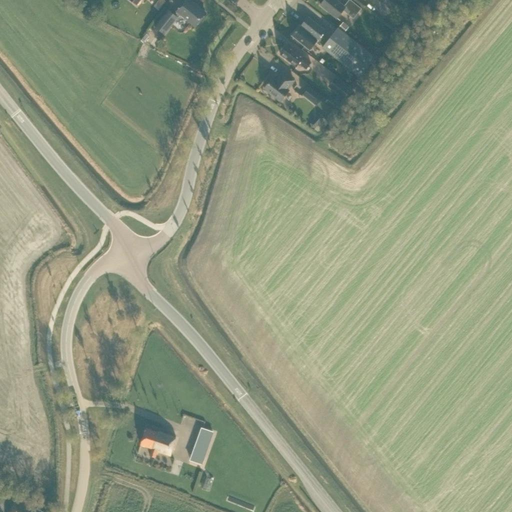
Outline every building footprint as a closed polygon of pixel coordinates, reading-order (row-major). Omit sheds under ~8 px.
[(168,10),(155,27),(164,34),(177,18),(178,16),(180,14),(196,26),(206,14),(188,0),(186,0),(177,11),(178,12),(175,16),(168,10)] [(336,18),(338,16),(343,10),(353,18),(361,8),(350,0),(348,0),(344,6),(336,0),(324,0),(320,6),(336,18)] [(378,0),(392,11),(400,0),(378,0)] [(413,8),(417,4),(412,0),(408,4),(413,8)] [(321,36),(325,31),(308,17),(301,27),(300,26),(292,36),(310,50),(316,43),(320,46),(325,39),(321,36)] [(345,32),(349,27),(343,22),(339,28),(345,32)] [(360,77),(375,58),(338,28),(322,48),(360,77)] [(299,63),(306,69),(311,63),(304,57),(288,44),(280,54),(297,67),(299,63)] [(272,78),(264,89),(281,101),(289,91),(287,89),(294,80),(283,72),(276,81),(272,78)] [(352,90),(336,77),(328,87),(344,99),(352,90)] [(302,95),(316,106),(324,98),(309,87),(302,95)] [(339,106),(343,100),(337,96),(333,102),(339,106)] [(318,133),(329,122),(321,113),(309,124),(318,133)] [(141,445),(152,449),(150,456),(155,457),(157,452),(171,456),(175,444),(174,444),(176,437),(158,431),(158,432),(146,428),(141,445)] [(190,459),(201,463),(212,432),(201,428),(190,459)] [(43,511),(17,499),(9,511),(43,511)]
